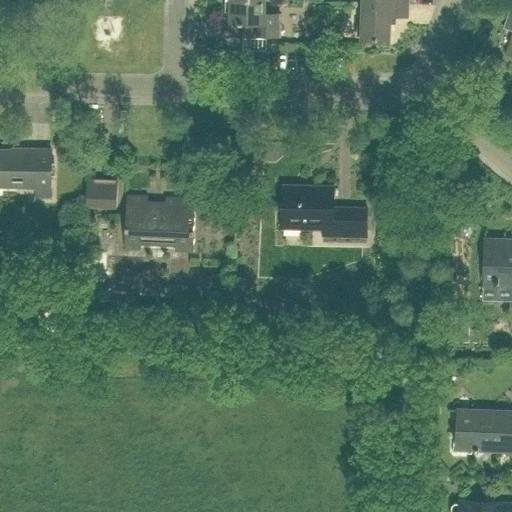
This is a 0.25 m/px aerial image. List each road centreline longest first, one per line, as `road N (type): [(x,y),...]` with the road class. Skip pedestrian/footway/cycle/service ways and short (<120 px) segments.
road 1 (residential): [(425,97),(172,87)]
road 2 (residential): [(172,87),(0,83)]
